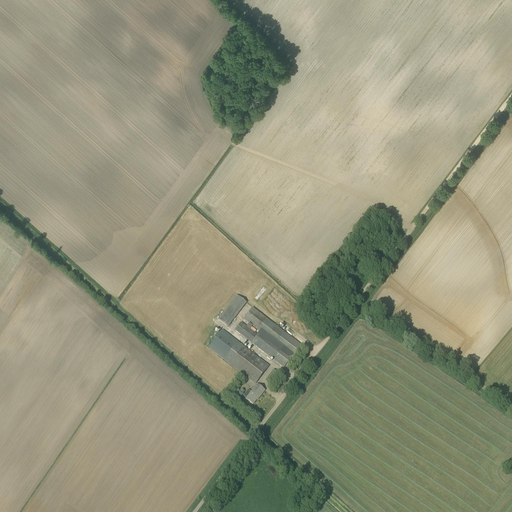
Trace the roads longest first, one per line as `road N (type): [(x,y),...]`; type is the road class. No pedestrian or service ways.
road 1 (track): [(310,361),(511,99)]
road 2 (unclassified): [(192,511),(310,361)]
